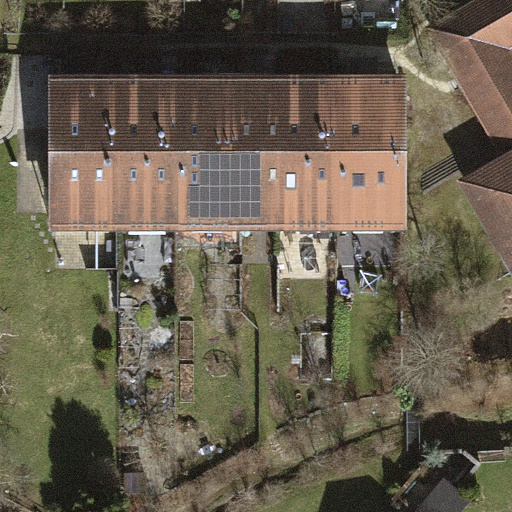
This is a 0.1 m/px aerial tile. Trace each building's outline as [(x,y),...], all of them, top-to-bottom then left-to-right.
[(511,0),(480,0),(424,34),(501,159),(511,152),(511,63),(508,57),(511,54),(511,0)] [(120,86),(50,85),(49,232),(120,233),(120,86)] [(191,86),(120,86),(120,233),(190,233),(191,86)] [(261,87),(191,86),(190,233),(260,233),(261,87)] [(332,87),(261,87),(260,233),(331,234),(332,87)] [(402,87),(332,87),(331,234),(401,234),(402,87)] [(511,152),(501,159),(455,187),(511,279),(511,152)] [(407,511),(468,511),(473,508),(445,483),(434,495),(416,478),(395,501),(407,511)]
